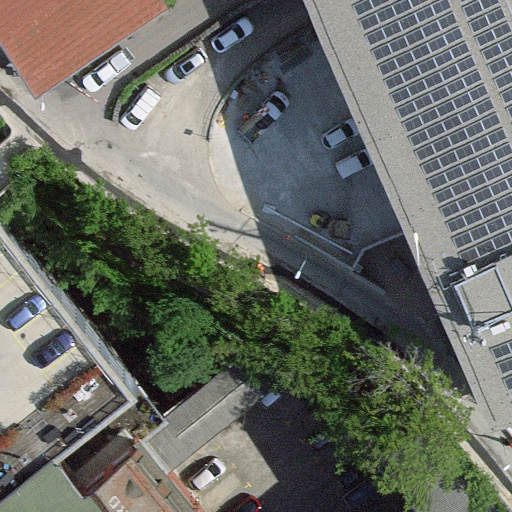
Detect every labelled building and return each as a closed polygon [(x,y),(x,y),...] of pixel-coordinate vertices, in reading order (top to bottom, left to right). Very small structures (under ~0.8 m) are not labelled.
[(0,0),(0,18),(39,81),(165,2),(164,0),(0,0)] [(511,0),(323,0),(497,392),(511,385),(511,0)] [(0,201),(0,480),(1,482),(69,430),(148,381),(0,201)] [(201,511),(162,464),(237,394),(209,364),(99,460),(127,495),(108,511),(201,511)] [(108,511),(127,495),(99,460),(69,430),(1,482),(0,482),(0,501),(9,511),(108,511)] [(499,511),(489,502),(471,511),(499,511)]
